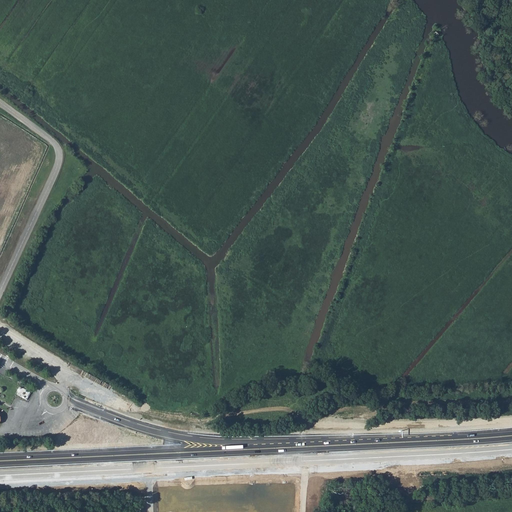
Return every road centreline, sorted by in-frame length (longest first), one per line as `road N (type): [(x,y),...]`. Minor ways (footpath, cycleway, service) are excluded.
road 1 (trunk): [(0,475),(511,449)]
road 2 (track): [(511,420),(368,418),(344,427),(282,408),(191,420),(136,410),(75,381),(63,384)]
road 3 (trunk): [(412,443),(0,461)]
road 4 (trunk): [(412,443),(209,441),(150,430),(66,398)]
road 5 (unclassified): [(0,103),(60,155),(0,290)]
